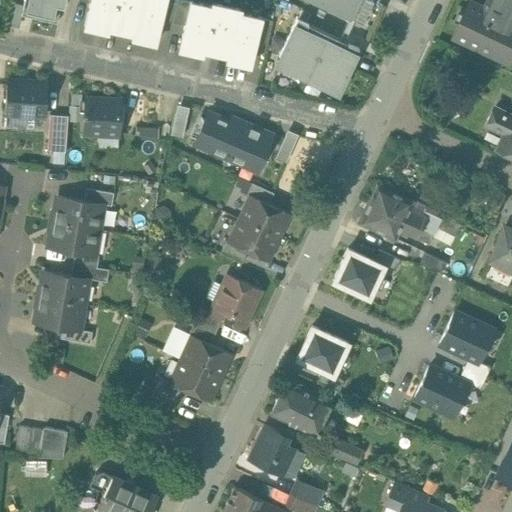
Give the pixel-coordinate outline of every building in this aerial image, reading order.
[(24,0),(21,15),(56,23),(60,7),(64,8),(65,0),(24,0)] [(89,0),(89,3),(90,3),(84,27),(106,32),(113,0),(89,0)] [(141,0),(113,0),(106,32),(107,32),(108,28),(133,34),(132,38),(133,38),(141,0)] [(141,0),(133,38),(155,43),(160,19),(161,19),(165,0),(141,0)] [(177,0),(165,0),(161,19),(172,22),(177,0)] [(190,1),(184,0),(177,0),(172,22),(184,24),(190,1)] [(211,5),(190,0),(190,1),(184,24),(185,25),(179,48),(201,53),(213,3),(212,2),(211,5)] [(316,0),(355,18),(363,0),(316,0)] [(363,0),(355,18),(362,22),(363,20),(372,0),(363,0)] [(511,0),(488,0),(485,7),(471,0),(455,33),(511,59),(511,58),(511,0)] [(239,9),(213,3),(201,53),(202,54),(202,50),(228,56),(227,59),(227,60),(238,12),(239,9)] [(261,17),(238,12),(227,60),(250,65),(255,41),(261,17)] [(272,20),(261,17),(255,41),(267,44),(272,20)] [(359,48),(297,18),(279,56),(288,61),(284,68),(328,89),(332,81),(341,86),(359,48)] [(47,81),(7,79),(5,113),(45,115),(47,81)] [(120,98),(85,97),(85,111),(83,111),(82,133),(118,134),(120,98)] [(178,102),(174,132),(186,134),(190,104),(178,102)] [(511,113),(497,107),(488,127),(506,134),(499,150),(511,155),(511,113)] [(208,111),(194,142),(227,157),(242,122),(241,121),(240,125),(208,111)] [(272,134),(242,122),(227,157),(256,169),(272,134)] [(67,124),(52,123),(50,149),(65,150),(67,124)] [(290,160),(299,130),(286,127),(278,156),(290,160)] [(456,175),(443,203),(464,214),(477,185),(456,175)] [(274,192),(252,182),(247,194),(250,195),(251,194),(269,203),(274,192)] [(413,200),(378,184),(369,203),(422,227),(427,217),(423,215),(409,209),(413,200)] [(114,192),(86,187),(84,199),(102,202),(102,203),(111,205),(114,192)] [(493,190),(486,207),(498,212),(505,195),(493,190)] [(269,203),(251,194),(250,195),(240,218),(278,236),(289,212),(269,203)] [(84,199),(58,195),(54,221),(97,228),(102,203),(102,202),(84,199)] [(422,227),(369,203),(360,220),(395,237),(399,229),(417,237),(422,227)] [(441,219),(425,212),(423,215),(427,217),(422,227),(433,232),(434,233),(441,219)] [(460,224),(444,216),(439,227),(455,234),(460,224)] [(278,236),(240,218),(229,241),(229,242),(247,250),(267,259),(278,236)] [(97,228),(54,221),(49,246),(75,251),(93,254),(93,253),(97,228)] [(433,232),(422,227),(417,237),(424,241),(426,237),(430,239),(433,232)] [(511,229),(506,227),(491,261),(511,270),(511,229)] [(247,250),(229,242),(229,241),(226,240),(221,251),(242,261),(247,250)] [(390,262),(346,242),(329,278),(373,298),(390,262)] [(93,254),(75,251),(73,262),(97,266),(99,254),(93,253),(93,254)] [(446,262),(425,252),(419,262),(441,273),(446,262)] [(97,266),(73,262),(71,274),(87,277),(106,281),(108,268),(97,266)] [(71,274),(44,270),(39,295),(83,303),(87,277),(71,274)] [(260,288),(229,274),(211,312),(222,318),(241,327),(260,288)] [(83,303),(39,295),(35,321),(56,325),(78,328),(79,328),(83,303)] [(222,318),(211,312),(200,307),(193,322),(215,332),(222,318)] [(494,327),(455,309),(438,346),(478,363),(494,327)] [(215,332),(193,322),(188,334),(191,335),(192,334),(210,343),(215,332)] [(350,341),(310,322),(293,360),(333,378),(350,341)] [(78,328),(56,325),(54,336),(90,343),(92,331),(79,328),(78,328)] [(210,343),(192,334),(191,335),(181,358),(219,376),(230,352),(210,343)] [(219,376),(181,358),(171,381),(170,382),(181,387),(208,399),(219,376)] [(471,381),(430,362),(412,398),(454,418),(471,381)] [(171,381),(160,376),(153,391),(175,401),(181,387),(170,382),(171,381)] [(330,402),(285,380),(269,413),(315,434),(321,421),(328,424),(335,410),(328,407),(330,402)] [(9,414),(0,412),(0,442),(4,443),(9,414)] [(294,447),(278,439),(281,432),(264,424),(248,458),(281,474),(282,472),(289,476),(294,475),(304,452),(294,447)] [(31,427),(19,425),(14,452),(26,454),(31,427)] [(55,428),(43,426),(43,429),(38,456),(50,456),(55,428)] [(43,429),(31,427),(26,454),(38,456),(43,429)] [(67,430),(55,428),(50,456),(62,457),(67,430)] [(363,449),(332,436),(326,450),(356,464),(363,449)] [(511,445),(500,474),(511,479),(511,445)] [(156,494),(112,474),(112,475),(101,470),(95,472),(90,484),(104,491),(97,507),(107,511),(154,511),(156,509),(151,507),(156,494)] [(321,490),(297,479),(291,494),(315,504),(321,490)] [(394,481),(381,511),(461,511),(463,509),(394,481)] [(264,500),(234,486),(221,511),(284,511),(286,510),(264,500)] [(291,494),(290,493),(285,505),(299,511),(311,511),(315,504),(291,494)]
